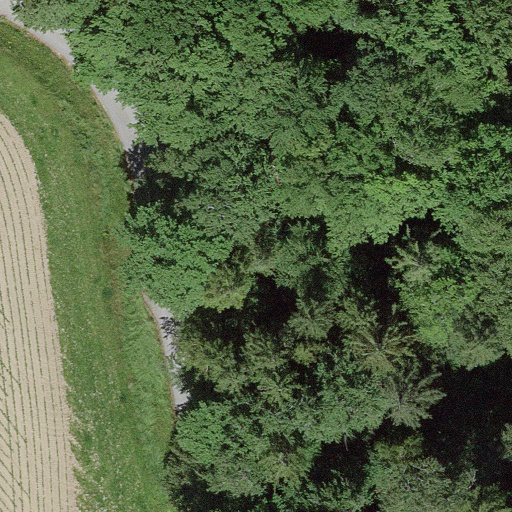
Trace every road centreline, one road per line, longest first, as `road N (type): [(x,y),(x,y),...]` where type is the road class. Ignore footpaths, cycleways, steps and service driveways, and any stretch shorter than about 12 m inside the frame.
road 1 (unclassified): [(209,511),(188,440),(145,137),(107,57),(0,0)]
road 2 (track): [(121,87),(158,84),(336,195),(511,400)]
